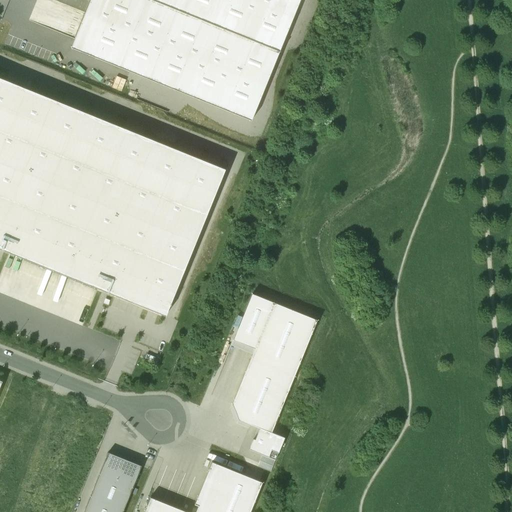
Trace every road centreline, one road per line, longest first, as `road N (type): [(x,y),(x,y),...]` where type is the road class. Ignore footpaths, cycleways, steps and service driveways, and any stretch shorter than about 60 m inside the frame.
road 1 (track): [(505,511),(468,0)]
road 2 (unclassified): [(0,355),(118,402)]
